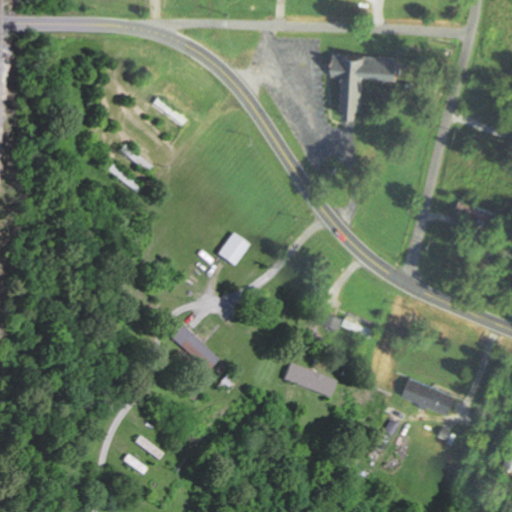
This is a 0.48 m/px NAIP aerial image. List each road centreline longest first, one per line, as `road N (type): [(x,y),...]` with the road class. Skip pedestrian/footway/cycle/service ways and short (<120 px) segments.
road 1 (tertiary): [(511,325),(409,278),(357,240),(235,78),(205,52),(147,28),(0,20)]
road 2 (residential): [(473,26),(181,19),(167,34)]
road 3 (residential): [(409,278),(477,0)]
